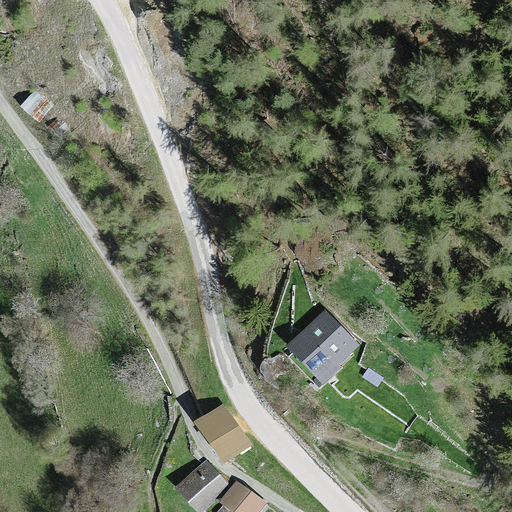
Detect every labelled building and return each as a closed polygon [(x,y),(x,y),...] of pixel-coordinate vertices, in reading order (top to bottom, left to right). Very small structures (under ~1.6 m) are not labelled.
[(33,94),(19,109),(38,125),(51,109),(33,94)] [(289,346),(324,380),(360,343),(325,310),(289,346)] [(218,409),(200,421),(232,466),(249,453),(218,409)] [(207,460),(180,487),(201,508),(228,481),(207,460)] [(238,480),(221,502),(233,511),(259,511),(267,503),(238,480)]
